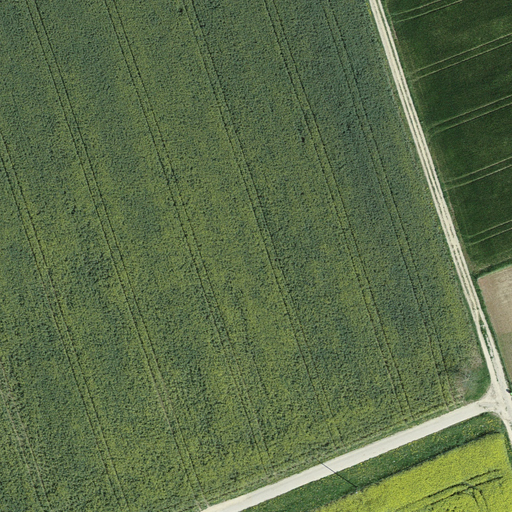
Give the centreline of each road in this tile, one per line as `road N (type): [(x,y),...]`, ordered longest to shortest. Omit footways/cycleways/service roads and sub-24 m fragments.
road 1 (track): [(374,0),(511,429)]
road 2 (track): [(502,395),(214,511)]
